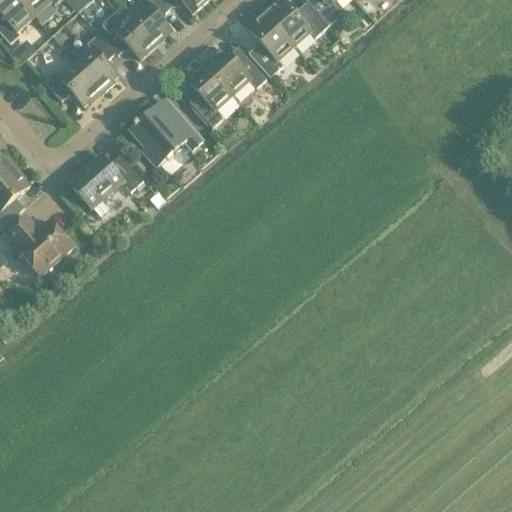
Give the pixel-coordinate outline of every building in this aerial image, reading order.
[(17,35),(34,20),(16,0),(0,0),(0,35),(10,48),(20,39),(17,35)] [(16,0),(34,20),(51,5),(54,9),(63,0),(16,0)] [(172,12),(171,11),(160,0),(150,0),(146,5),(144,3),(128,17),(157,49),(173,35),(161,22),(172,12)] [(193,18),(211,2),(209,0),(160,0),(171,11),(180,3),(193,18)] [(337,5),(342,0),(304,0),(303,1),(307,6),(328,30),(345,15),(337,5)] [(328,30),(307,6),(295,17),(283,2),(277,8),(275,6),(264,16),(295,50),(311,36),(315,42),(328,30)] [(157,49),(128,17),(126,19),(119,11),(101,27),(110,37),(103,43),(116,57),(118,60),(129,50),(141,64),(157,49)] [(279,64),(295,50),(264,16),(253,25),(255,27),(249,33),(261,46),(249,57),(270,81),(283,70),(279,64)] [(116,57),(103,43),(98,38),(87,48),(92,53),(76,67),(103,97),(114,87),(113,85),(118,80),(106,66),(116,57)] [(26,45),(11,59),(20,69),(25,64),(35,55),(26,45)] [(205,68),(233,100),(250,84),(257,92),(267,83),(244,58),(235,66),(223,52),(205,68)] [(91,107),(103,97),(76,67),(60,81),(55,76),(44,86),(62,105),(71,97),(84,110),(89,106),(91,107)] [(216,115),(233,100),(205,68),(187,84),(199,97),(190,105),(213,131),(223,122),(216,115)] [(166,103),(130,134),(145,152),(153,145),(167,161),(185,145),(192,153),(203,144),(166,103)] [(0,185),(17,170),(8,160),(5,162),(0,155),(0,185)] [(101,160),(71,187),(92,211),(121,185),(131,196),(143,185),(120,159),(109,169),(101,160)] [(17,170),(0,185),(0,233),(25,212),(16,202),(30,190),(24,183),(27,181),(17,170)] [(27,220),(7,237),(19,252),(17,253),(40,280),(74,251),(50,224),(39,234),(27,220)]
